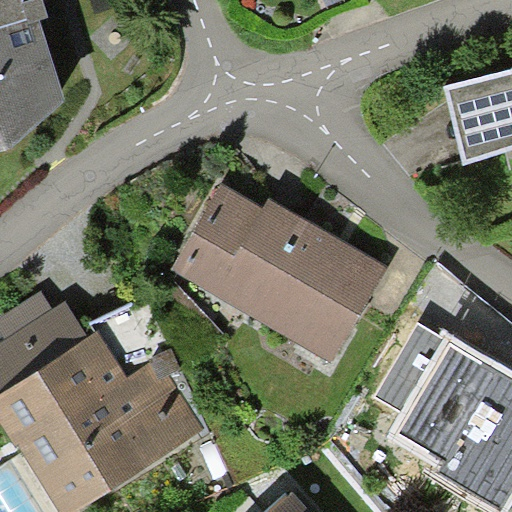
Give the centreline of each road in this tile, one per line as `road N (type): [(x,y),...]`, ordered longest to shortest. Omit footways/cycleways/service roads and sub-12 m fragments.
road 1 (residential): [(511,292),(371,176),(295,88)]
road 2 (residential): [(232,90),(75,184),(0,249)]
road 3 (residential): [(492,0),(295,88)]
